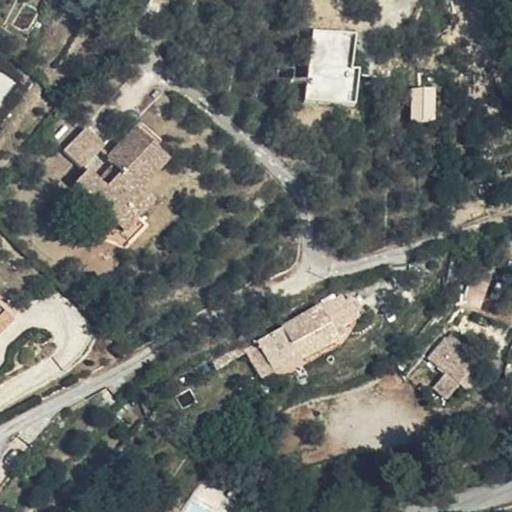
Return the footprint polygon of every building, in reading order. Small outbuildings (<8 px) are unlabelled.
[(309,103),(353,102),(352,29),(307,30),(309,103)] [(417,105),(396,105),(395,136),(416,136),(417,105)] [(170,148),(137,115),(105,149),(112,156),(118,162),(94,187),(88,181),(76,171),(61,187),(105,228),(126,202),(139,214),(156,195),(141,179),(170,148)] [(72,165),(95,139),(77,124),(54,149),(72,165)] [(112,156),(88,181),(94,187),(118,162),(112,156)] [(126,202),(105,228),(117,238),(139,214),(126,202)] [(238,358),(252,380),(281,364),(285,374),(321,353),(317,344),(334,335),(325,316),(307,326),(304,321),(238,358)] [(447,387),(473,361),(457,344),(450,350),(455,357),(436,376),(447,387)] [(281,364),(252,380),(258,389),(285,374),(281,364)] [(227,454),(236,480),(253,476),(244,447),(227,454)] [(253,476),(236,480),(241,500),(260,495),(253,476)]
